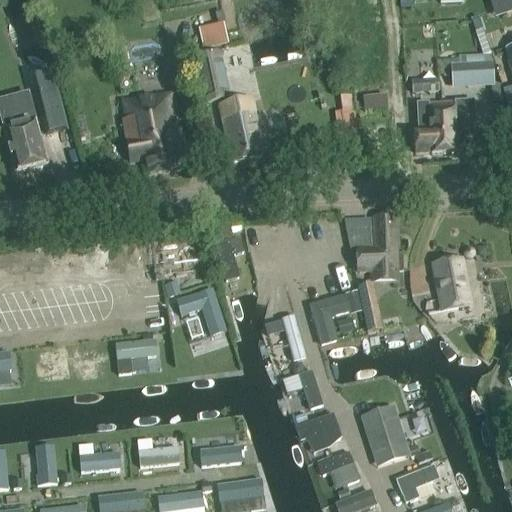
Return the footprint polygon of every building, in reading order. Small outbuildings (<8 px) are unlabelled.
[(511,0),(500,0),(506,17),(511,14),(511,0)] [(196,31),(202,53),(228,47),(222,24),(196,31)] [(196,60),(206,106),(230,101),(220,55),(196,60)] [(491,64),(483,65),(482,57),(457,58),(457,61),(442,62),(442,79),(451,79),(452,88),(493,84),(491,64)] [(416,96),(440,95),(439,80),(415,82),(416,96)] [(37,96),(46,133),(64,128),(54,91),(37,96)] [(32,115),(27,95),(0,102),(0,116),(3,127),(16,175),(35,170),(37,172),(41,171),(43,168),(46,167),(32,115)] [(172,96),(122,105),(125,122),(122,123),(130,165),(141,163),(144,176),(143,176),(144,177),(188,172),(172,96)] [(263,158),(251,102),(219,109),(228,150),(234,149),(237,164),(263,158)] [(472,102),(454,103),(454,104),(440,105),(441,110),(442,110),(443,127),(440,127),(441,156),(457,156),(456,149),(467,148),(466,122),(473,122),(472,102)] [(415,156),(424,156),(431,155),(431,157),(441,156),(440,127),(443,127),(442,110),(441,110),(440,105),(417,107),(418,134),(414,134),(415,156)] [(358,274),(372,274),(372,285),(400,285),(399,274),(403,274),(403,256),(396,255),(395,219),(373,219),(374,251),(357,251),(358,274)] [(366,250),(365,221),(339,222),(340,251),(366,250)] [(230,227),(217,230),(220,244),(213,246),(222,285),(237,282),(232,257),(241,255),(238,240),(233,241),(230,227)] [(468,308),(460,263),(434,267),(443,313),(468,308)] [(418,296),(427,294),(423,272),(414,274),(418,296)] [(402,275),(405,299),(416,297),(413,274),(402,275)] [(382,332),(372,285),(357,288),(358,296),(367,336),(382,332)] [(306,362),(294,319),(279,323),(292,366),(306,362)] [(165,343),(166,371),(200,370),(199,341),(165,343)] [(109,375),(152,373),(150,348),(107,350),(109,375)] [(0,368),(0,374),(21,373),(22,382),(42,381),(41,357),(0,359),(0,368)] [(67,367),(67,382),(92,382),(91,366),(67,367)] [(393,410),(361,420),(372,455),(380,453),(384,467),(409,459),(393,410)] [(333,416),(295,430),(299,444),(305,441),(310,458),(343,447),(333,416)] [(189,464),(226,461),(224,447),(206,449),(205,439),(187,441),(189,464)] [(145,442),(128,443),(129,455),(146,453),(145,442)] [(87,459),(86,447),(69,448),(70,460),(87,459)] [(58,479),(57,456),(32,457),(33,480),(58,479)] [(316,475),(345,469),(343,456),(313,462),(316,475)] [(0,460),(0,487),(17,484),(15,471),(8,472),(6,459),(0,460)] [(132,462),(133,471),(166,469),(166,461),(132,462)] [(116,475),(115,464),(87,466),(87,476),(116,475)] [(215,490),(216,511),(249,509),(248,489),(215,490)]
